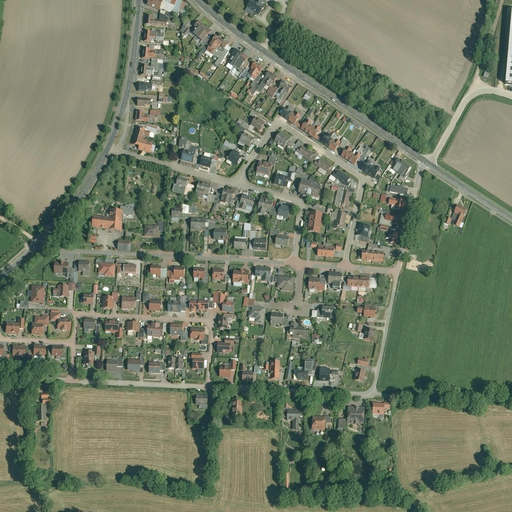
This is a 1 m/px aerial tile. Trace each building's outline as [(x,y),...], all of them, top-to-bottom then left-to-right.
[(148,0),(147,5),(160,10),(163,0),(148,0)] [(171,1),(169,0),(163,0),(160,10),(159,13),(170,17),(172,14),(172,13),(177,15),(180,8),(183,10),(186,2),(180,0),(176,0),(174,5),(170,3),(171,1)] [(250,0),(247,5),(248,6),(255,11),(259,14),(265,5),(264,5),(266,0),(250,0)] [(255,11),(248,6),(245,10),(252,15),(255,11)] [(146,25),(167,26),(167,21),(153,20),(154,16),(147,16),(146,25)] [(184,37),(188,32),(184,29),(188,24),(184,20),(179,33),(184,37)] [(210,33),(197,22),(188,33),(201,43),(204,39),(210,33)] [(157,33),(157,37),(164,37),(164,32),(160,32),(161,28),(156,28),(155,33),(157,33)] [(151,31),(144,30),(144,41),(151,42),(151,40),(155,41),(155,40),(163,41),(163,40),(164,37),(157,37),(157,33),(155,33),(151,33),(151,31)] [(227,45),(215,37),(208,46),(206,50),(205,52),(211,57),(214,52),(217,54),(216,55),(219,58),(226,47),(227,45)] [(207,41),(204,39),(201,43),(198,47),(201,50),(205,44),(207,41)] [(206,50),(208,46),(205,44),(201,50),(199,54),(202,56),(206,50)] [(230,50),(226,47),(219,58),(223,60),(230,50)] [(149,49),(142,48),(141,58),(149,59),(149,57),(152,58),(155,58),(155,54),(155,50),(154,50),(150,49),(149,49)] [(227,63),(226,65),(236,71),(238,73),(245,62),(247,59),(234,50),(230,56),(231,57),(227,63)] [(223,60),(219,58),(216,63),(224,68),(226,65),(227,63),(223,60)] [(249,65),(245,62),(238,73),(236,71),(235,72),(241,76),(242,75),(245,70),(249,65)] [(249,73),(247,75),(250,77),(250,78),(254,80),(257,76),(257,75),(258,75),(262,69),(254,64),(250,70),(249,73)] [(148,65),(141,65),(140,75),(147,76),(148,75),(153,75),(154,67),(151,67),(148,67),(148,65)] [(249,73),(245,70),(242,75),(248,80),(250,78),(250,77),(247,75),(249,73)] [(277,78),(268,73),(263,80),(265,81),(262,85),(265,87),(268,89),(269,87),(271,85),(272,86),(277,78)] [(260,78),(257,76),(254,80),(249,87),(251,88),(252,90),(255,85),(260,78)] [(265,81),(263,80),(258,87),(255,91),(259,94),(265,87),(262,85),(265,81)] [(282,82),(277,89),(278,90),(276,94),(279,96),(282,98),(285,94),(286,95),(290,88),(282,82)] [(139,83),(138,91),(146,92),(146,90),(151,90),(152,84),(151,84),(139,83)] [(258,87),(255,85),(252,90),(249,95),(252,97),(255,91),(258,87)] [(151,98),(138,97),(137,106),(144,107),(144,104),(150,104),(151,98)] [(282,106),(285,108),(288,105),(289,106),(291,103),(286,100),(282,106)] [(289,112),(292,108),(289,106),(288,105),(285,108),(280,116),(294,125),(296,121),(298,118),(300,116),(295,113),(294,115),(289,112)] [(161,110),(151,109),(150,115),(149,115),(148,120),(153,121),(154,115),(155,116),(156,114),(160,114),(161,110)] [(145,112),(137,111),(136,119),(148,121),(148,120),(149,115),(149,114),(144,113),(145,112)] [(259,133),(265,124),(257,119),(255,118),(254,120),(250,127),(254,129),(259,133)] [(250,134),(254,129),(250,127),(249,127),(238,120),(236,124),(245,130),(250,134)] [(303,125),(300,129),(314,138),(316,134),(320,129),(316,126),(315,126),(314,128),(311,127),(311,126),(310,125),(311,123),(306,120),(303,125)] [(303,125),(296,121),(294,125),(300,129),(303,125)] [(144,135),(154,137),(157,125),(140,123),(139,127),(136,126),(132,143),(135,144),(134,145),(139,146),(138,149),(150,153),(153,142),(147,140),(147,141),(143,140),(144,135)] [(242,134),(245,130),(236,124),(234,127),(236,130),(242,134)] [(285,146),(288,141),(289,140),(279,133),(273,143),(282,150),(285,146)] [(329,139),(334,142),(335,140),(337,137),(335,136),(335,135),(333,133),(330,137),(331,137),(329,139)] [(238,142),(248,149),(251,144),(249,142),(251,139),(247,137),(248,136),(244,134),(238,142)] [(323,138),(316,134),(314,138),(321,142),(323,138)] [(326,134),(323,138),(321,142),(334,151),(340,143),(335,140),(334,142),(329,139),(331,137),(330,137),(326,134)] [(179,147),(184,148),(187,138),(180,136),(179,147)] [(342,141),(339,145),(345,149),(349,142),(343,138),(341,140),(342,141)] [(224,145),(234,150),(237,145),(226,140),(224,145)] [(300,149),(299,147),(301,144),(297,142),(294,146),(291,150),(295,153),(297,150),(299,151),(300,149)] [(359,148),(355,154),(359,157),(364,149),(360,147),(359,148)] [(300,149),(299,151),(297,150),(295,153),(294,153),(310,164),(312,161),(313,160),(311,159),(313,156),(301,148),(300,149)] [(350,151),(346,148),(340,158),(353,167),(357,160),(359,157),(355,154),(354,157),(352,155),(349,154),(350,151)] [(359,157),(357,160),(361,162),(368,150),(365,148),(364,149),(359,157)] [(179,162),(191,165),(194,154),(189,153),(182,151),(179,162)] [(235,167),(242,157),(233,151),(226,160),(235,167)] [(201,157),(198,167),(209,169),(211,160),(209,159),(209,157),(204,156),(204,158),(201,157)] [(267,165),(271,166),(271,167),(273,168),(275,160),(271,159),(270,158),(269,158),(267,165)] [(370,165),(369,167),(371,168),(374,164),(367,159),(366,162),(370,165)] [(320,160),(318,163),(315,162),(313,165),(329,176),(331,172),(329,171),(331,168),(320,160)] [(410,168),(397,160),(393,166),(397,169),(395,172),(395,173),(394,173),(397,175),(399,177),(402,172),(405,174),(406,174),(410,168)] [(381,161),(377,166),(388,173),(391,168),(381,161)] [(258,162),(255,174),(268,177),(271,167),(271,166),(267,165),(267,166),(262,164),(262,163),(258,162)] [(366,162),(360,171),(373,180),(376,176),(379,171),(375,168),(373,170),(371,168),(369,167),(370,165),(366,162)] [(288,178),(287,182),(292,184),(295,174),(293,173),(294,170),(291,169),(290,172),(288,172),(286,178),(288,178)] [(338,172),(336,175),(333,173),(331,177),(335,180),(347,187),(349,184),(347,182),(349,179),(338,172)] [(272,186),(285,189),(287,182),(288,178),(286,178),(284,177),(284,178),(279,177),(279,176),(275,175),(272,186)] [(187,180),(177,178),(175,187),(184,189),(186,185),(187,180)] [(301,179),(298,192),(300,192),(300,193),(311,196),(311,197),(315,198),(315,196),(318,197),(321,186),(319,185),(315,184),(315,182),(311,181),(307,180),(301,179)] [(356,184),(349,179),(347,182),(349,184),(354,188),(356,184)] [(375,181),(374,180),(373,182),(370,180),(367,185),(373,188),(376,183),(374,182),(375,181)] [(209,186),(197,183),(193,198),(201,200),(202,197),(203,196),(207,197),(207,195),(209,186)] [(392,184),(390,192),(407,196),(409,188),(392,184)] [(184,189),(183,196),(191,198),(194,187),(186,185),(184,189)] [(183,196),(184,189),(175,187),(173,186),(171,193),(183,196)] [(333,206),(338,207),(342,189),(337,188),(336,192),(333,206)] [(342,189),(338,207),(343,208),(343,207),(347,208),(350,194),(346,193),(347,190),(342,189)] [(233,193),(223,190),(221,196),(219,204),(230,207),(232,200),(231,200),(233,193)] [(215,197),(207,195),(207,197),(206,198),(207,198),(206,201),(205,201),(205,202),(213,204),(213,202),(215,197)] [(239,203),(240,203),(238,209),(244,211),(245,207),(251,209),(254,200),(247,198),(247,197),(241,195),(239,203)] [(384,203),(386,197),(380,195),(380,196),(372,195),(371,198),(376,199),(377,199),(379,200),(379,202),(384,203)] [(402,213),(405,203),(389,199),(387,206),(394,207),(393,211),(402,213)] [(272,203),(259,200),(259,201),(258,206),(256,211),(257,211),(256,215),(263,217),(264,213),(269,214),(270,208),(272,203)] [(110,229),(121,230),(123,213),(133,214),(134,207),(121,205),(120,208),(111,207),(110,216),(94,215),(93,227),(110,229)] [(278,211),(276,217),(286,220),(289,209),(279,206),(278,211)] [(466,210),(456,206),(456,207),(454,212),(453,214),(456,216),(452,226),(458,229),(466,210)] [(181,216),(181,211),(171,210),(170,220),(181,221),(181,216)] [(333,221),(335,222),(337,211),(334,210),(333,214),(332,214),(331,217),(329,217),(328,220),(333,221)] [(320,233),(323,213),(310,211),(307,232),(320,233)] [(342,212),(337,211),(335,222),(333,230),(338,231),(339,228),(342,229),(343,228),(343,225),(345,215),(341,214),(342,212)] [(383,222),(384,221),(385,215),(388,216),(389,213),(382,212),(381,215),(379,221),(383,222)] [(399,228),(401,219),(388,216),(385,215),(384,221),(393,224),(392,226),(399,228)] [(204,228),(204,222),(204,221),(190,220),(189,232),(203,233),(204,228)] [(213,230),(218,231),(218,229),(214,228),(214,223),(204,222),(204,228),(208,228),(207,232),(213,232),(213,230)] [(370,226),(359,224),(357,235),(361,236),(368,237),(368,236),(370,226)] [(146,225),(145,235),(158,236),(158,230),(158,226),(146,225)] [(249,233),(256,233),(257,227),(243,225),(243,233),(249,233)] [(212,242),(225,243),(226,231),(218,231),(213,230),(213,232),(212,242)] [(254,233),(254,240),(253,240),(253,252),(265,252),(265,241),(260,241),(260,234),(256,233),(254,233)] [(395,246),(398,235),(389,233),(388,237),(389,237),(387,244),(395,246)] [(274,247),(286,248),(287,238),(276,236),(274,247)] [(244,251),(245,239),(233,239),(233,251),(244,251)] [(310,249),(317,250),(316,258),(332,259),(333,251),(340,252),(341,246),(310,243),(310,244),(310,249)] [(366,252),(383,254),(383,255),(387,256),(387,255),(388,250),(368,245),(366,252)] [(361,262),(382,264),(383,255),(383,254),(366,252),(362,252),(361,261),(361,262)] [(55,262),(54,272),(67,273),(67,268),(68,263),(55,262)] [(79,262),(79,271),(89,271),(90,262),(79,262)] [(105,264),(99,263),(99,264),(98,273),(104,273),(104,275),(114,276),(115,264),(105,264)] [(137,265),(123,265),(123,272),(123,273),(136,273),(137,265)] [(160,268),(149,267),(149,277),(155,277),(155,278),(159,278),(159,270),(160,268)] [(271,268),(256,267),(255,276),(261,277),(261,281),(269,282),(270,282),(270,276),(271,268)] [(183,269),(173,268),(173,273),(173,279),(183,280),(183,269)] [(224,271),(213,270),(212,279),(223,279),(224,276),(224,271)] [(249,272),(234,271),(234,282),(248,283),(249,272)] [(340,275),(328,274),(327,286),(332,287),(331,289),(338,290),(339,285),(340,285),(340,282),(340,278),(340,275)] [(294,277),(277,276),(277,282),(277,288),(281,288),(281,291),(293,291),(294,277)] [(368,280),(347,278),(347,283),(346,289),(368,290),(368,280)] [(318,281),(308,280),(307,291),(319,292),(319,281),(318,281)] [(376,280),(368,280),(368,290),(376,291),(376,280)] [(57,289),(53,289),(53,293),(57,293),(56,296),(68,297),(68,291),(74,291),(74,283),(67,283),(67,286),(57,285),(57,289)] [(45,287),(32,286),(31,302),(44,302),(45,287)] [(94,294),(84,293),(83,303),(93,304),(94,294)] [(110,299),(101,299),(101,311),(112,311),(112,304),(113,300),(110,299)] [(121,311),(134,311),(134,299),(121,299),(121,311)] [(212,305),(212,300),(202,300),(202,302),(207,302),(207,311),(211,311),(212,305)] [(147,313),(159,313),(159,303),(149,302),(148,302),(148,305),(147,313)] [(207,312),(207,311),(207,302),(197,302),(197,303),(189,302),(188,311),(188,313),(198,313),(198,311),(207,312)] [(179,314),(179,313),(180,304),(179,304),(176,304),(176,305),(171,304),(171,303),(167,303),(166,313),(179,314)] [(221,314),(232,314),(233,304),(223,304),(222,304),(221,307),(221,314)] [(263,324),(266,308),(253,307),(250,307),(249,311),(248,317),(248,318),(255,318),(255,322),(263,324)] [(334,309),(321,308),(321,311),(321,320),(333,321),(334,309)] [(374,320),(374,310),(368,310),(368,311),(364,310),(364,309),(357,309),(357,313),(363,313),(363,319),(374,320)] [(60,313),(51,313),(51,321),(57,321),(57,329),(69,330),(70,320),(60,319),(60,313)] [(269,326),(281,327),(281,321),(282,316),(270,315),(269,326)] [(41,318),(35,317),(34,325),(32,325),(31,334),(42,335),(42,325),(48,325),(48,316),(41,316),(41,318)] [(92,317),(82,317),(82,326),(92,327),(92,317)] [(17,323),(6,322),(5,333),(18,334),(18,328),(24,329),(24,318),(18,318),(17,323)] [(222,320),(216,320),(216,331),(227,331),(227,320),(222,320)] [(117,323),(104,323),(104,334),(116,334),(117,334),(117,331),(117,323)] [(138,325),(125,324),(125,333),(136,334),(137,334),(138,330),(138,325)] [(181,326),(169,325),(169,337),(179,338),(180,338),(181,334),(181,326)] [(291,339),(306,340),(306,333),(302,332),(302,329),(296,328),(297,326),(292,325),(292,326),(290,326),(287,326),(287,328),(286,336),(291,337),(291,339)] [(150,327),(146,327),(146,335),(146,338),(161,339),(161,334),(162,328),(159,327),(150,326),(150,327)] [(203,330),(189,330),(189,341),(195,341),(195,343),(199,343),(201,343),(201,342),(203,342),(203,337),(203,330)] [(374,333),(364,331),(362,341),(371,343),(374,333)] [(203,342),(201,342),(201,343),(199,343),(199,346),(207,346),(207,338),(203,337),(203,342)] [(217,344),(216,355),(228,356),(229,347),(233,347),(233,340),(223,339),(223,344),(217,344)] [(61,346),(52,345),(52,351),(52,355),(61,355),(61,346)] [(25,347),(13,346),(13,355),(24,356),(25,347)] [(44,346),(34,346),(34,351),(34,355),(44,355),(44,346)] [(95,350),(84,350),(83,364),(94,364),(94,353),(101,354),(101,346),(95,346),(95,350)] [(191,362),(191,371),(202,372),(202,360),(200,360),(200,356),(190,355),(190,362),(191,362)] [(358,360),(356,366),(366,369),(368,361),(368,360),(364,359),(363,362),(358,360)] [(175,360),(167,360),(166,371),(167,371),(173,371),(173,372),(181,372),(182,372),(182,369),(182,362),(175,362),(175,360)] [(139,362),(127,361),(126,373),(139,374),(139,367),(140,362),(139,362)] [(115,362),(106,362),(105,373),(116,374),(116,368),(116,362),(115,362)] [(278,382),(279,364),(269,363),(269,364),(269,370),(269,373),(269,382),(278,382)] [(148,364),(147,376),(159,376),(159,373),(159,365),(148,364)] [(307,370),(307,373),(314,373),(315,364),(307,364),(307,370)] [(219,368),(218,379),(229,380),(230,373),(230,368),(229,368),(227,368),(226,370),(222,370),(223,368),(219,368)] [(362,384),(365,373),(355,371),(353,382),(362,384)] [(297,383),(307,383),(307,373),(297,373),(297,382),(297,383)] [(318,384),(328,384),(328,377),(328,374),(328,373),(318,373),(318,384)] [(241,374),(241,383),(252,384),(252,375),(244,374),(241,374)] [(50,401),(47,401),(47,396),(39,396),(39,401),(40,401),(41,407),(48,407),(48,405),(50,405),(50,401)] [(206,398),(194,397),(194,408),(206,408),(206,405),(206,398)] [(242,399),(232,399),(231,413),(242,413),(242,399)] [(383,406),(372,406),(372,417),(379,418),(383,419),(383,412),(383,406)] [(45,413),(45,408),(36,408),(36,424),(44,424),(44,414),(45,413)] [(364,410),(347,409),(346,422),(346,427),(363,428),(364,410)] [(299,430),(300,410),(288,410),(288,418),(287,420),(293,420),(293,430),(299,430)] [(324,420),(311,419),(310,432),(323,433),(324,425),(324,420)] [(346,427),(346,422),(338,422),(337,431),(345,431),(346,427)]
